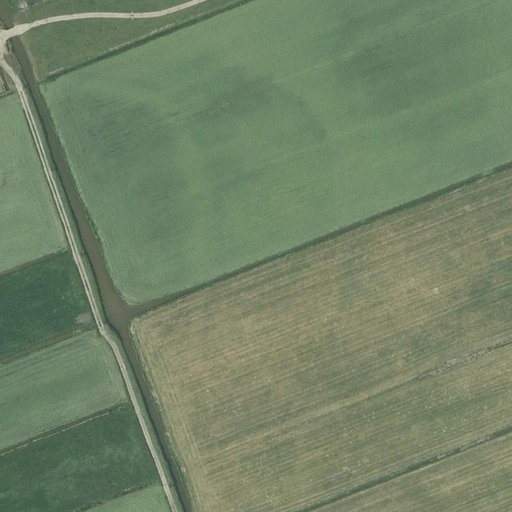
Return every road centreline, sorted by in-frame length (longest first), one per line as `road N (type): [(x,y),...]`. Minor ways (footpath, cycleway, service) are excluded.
road 1 (track): [(175,511),(96,315),(15,77),(0,59)]
road 2 (track): [(0,39),(48,21),(137,17),(205,0)]
